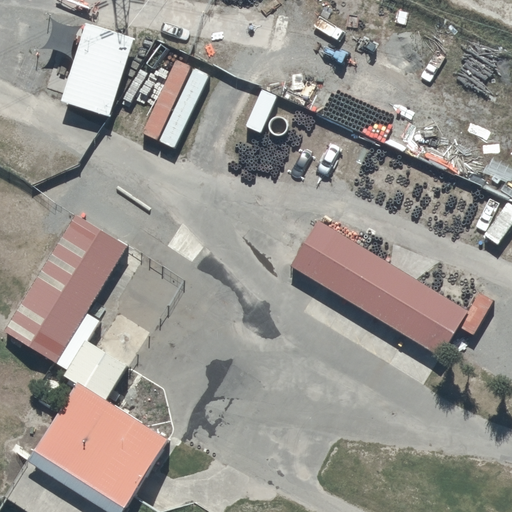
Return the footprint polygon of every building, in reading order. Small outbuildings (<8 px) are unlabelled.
[(310,51),(301,65),(368,110),(377,96),(310,51)] [(268,153),(287,119),(272,111),(253,145),(268,153)] [(354,136),(320,114),(308,131),(342,154),(354,136)] [(70,371),(100,322),(88,314),(130,245),(140,251),(149,237),(107,212),(96,229),(77,218),(7,333),(70,371)] [(320,223),(293,268),(441,356),(468,311),(320,223)] [(126,377),(87,352),(65,386),(79,395),(32,468),(28,465),(3,504),(14,511),(129,511),(168,453),(104,412),(126,377)] [(268,383),(254,374),(213,440),(228,449),(268,383)]
